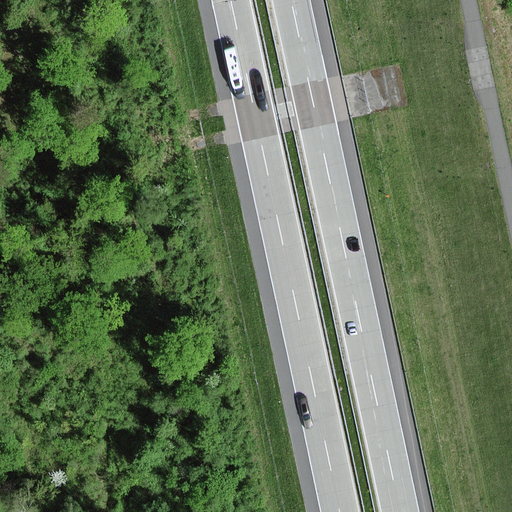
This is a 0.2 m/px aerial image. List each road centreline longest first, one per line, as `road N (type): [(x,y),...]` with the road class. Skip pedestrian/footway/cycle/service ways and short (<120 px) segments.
road 1 (motorway): [(228,0),(340,511)]
road 2 (motorway): [(399,511),(287,0)]
road 3 (track): [(468,0),(511,204)]
